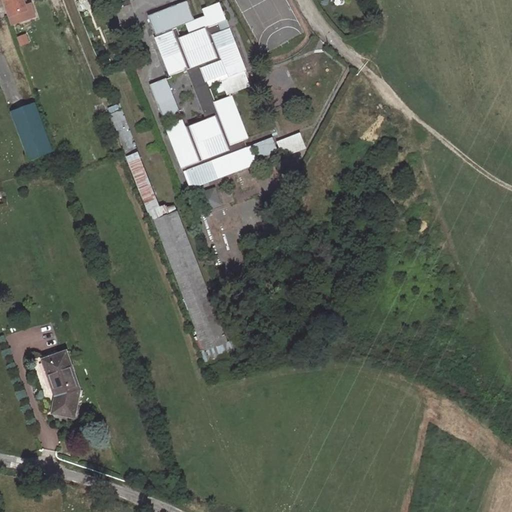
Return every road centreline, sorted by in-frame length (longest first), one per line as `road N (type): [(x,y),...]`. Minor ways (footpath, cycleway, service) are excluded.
road 1 (track): [(361,67),(401,109),(511,189)]
road 2 (unclassified): [(164,511),(105,485),(0,460)]
road 3 (unknown): [(128,109),(76,0)]
